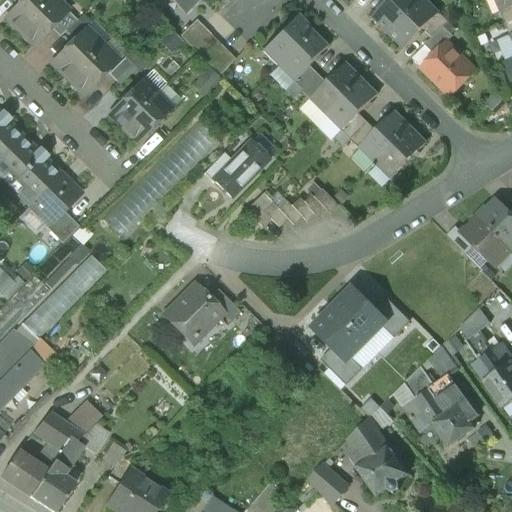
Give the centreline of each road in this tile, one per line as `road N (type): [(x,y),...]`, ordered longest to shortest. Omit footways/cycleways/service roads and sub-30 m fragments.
road 1 (residential): [(484,171),(343,254),(280,266),(202,250)]
road 2 (residential): [(484,171),(315,0)]
road 3 (residential): [(97,157),(0,63)]
